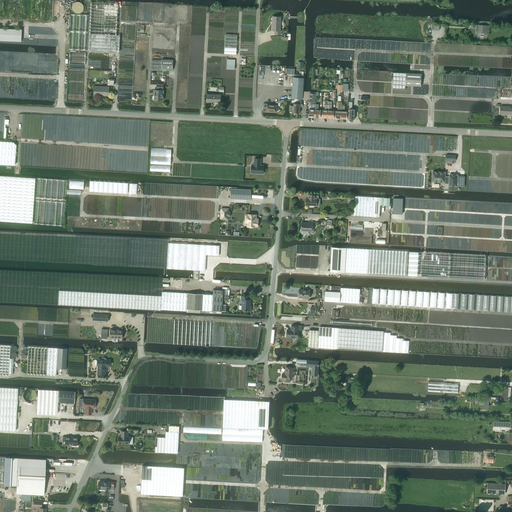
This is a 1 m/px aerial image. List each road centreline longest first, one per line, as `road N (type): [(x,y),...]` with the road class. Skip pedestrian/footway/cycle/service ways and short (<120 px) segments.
road 1 (unclassified): [(68,511),(141,360),(253,363),(269,349),(288,123)]
road 2 (tertiary): [(288,123),(0,109)]
road 3 (tertiary): [(511,135),(288,123)]
